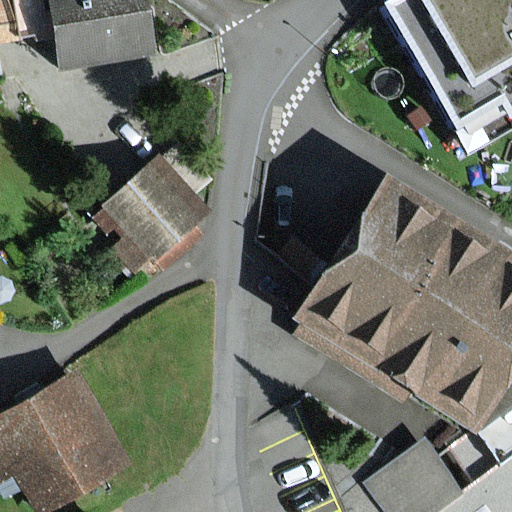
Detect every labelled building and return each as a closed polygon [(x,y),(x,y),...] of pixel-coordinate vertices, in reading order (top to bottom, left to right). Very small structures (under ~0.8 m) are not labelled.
[(0,0),(0,35),(51,27),(46,0),(0,0)] [(129,0),(46,0),(51,27),(52,32),(58,70),(139,57),(129,0)] [(511,0),(391,0),(381,6),(445,128),(494,103),(500,114),(511,107),(511,0)] [(155,164),(92,220),(105,235),(116,225),(126,236),(109,251),(131,275),(147,261),(158,273),(194,241),(186,232),(202,217),(155,164)] [(511,279),(375,195),(296,321),(393,381),(467,427),(511,354),(511,279)] [(472,433),(449,447),(475,481),(432,511),(511,511),(511,354),(467,427),(472,433)] [(74,379),(0,419),(0,484),(16,476),(35,511),(40,511),(123,467),(74,379)]
